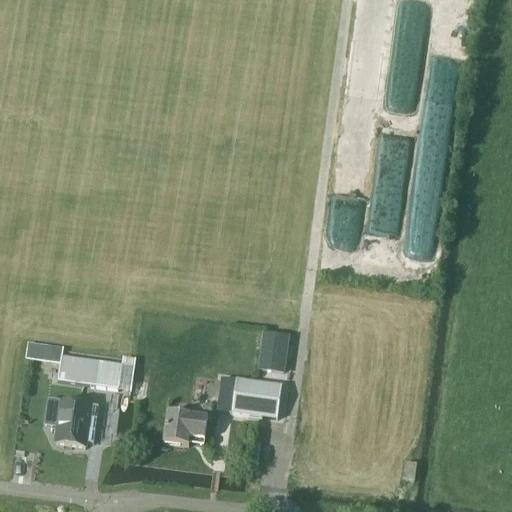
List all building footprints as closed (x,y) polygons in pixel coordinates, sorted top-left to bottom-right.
[(263,335),(258,372),(284,376),(290,338),(263,335)] [(29,346),(27,363),(61,367),(58,385),(119,393),(122,369),(61,361),(63,350),(29,346)] [(237,383),(232,417),(278,423),(281,389),(270,387),(237,383)] [(86,451),(92,409),(62,405),(56,447),(86,451)] [(203,449),(207,421),(168,416),(163,446),(188,449),(189,447),(203,449)] [(415,484),(415,481),(417,468),(405,466),(403,482),(415,484)]
